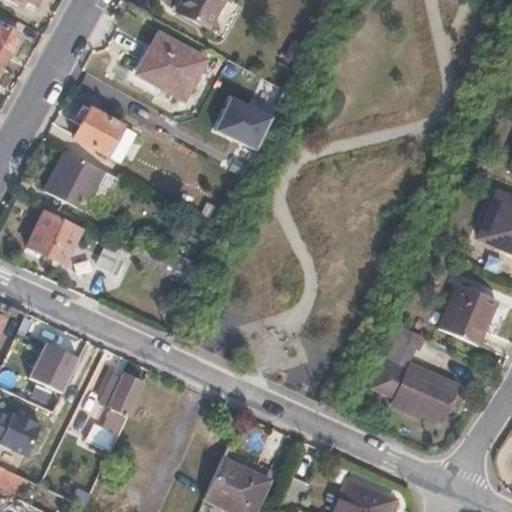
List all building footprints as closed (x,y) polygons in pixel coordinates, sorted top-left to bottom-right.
[(15,0),(35,10),(40,0),(15,0)] [(227,4),(229,0),(183,0),(175,15),(206,32),(223,2),(227,4)] [(0,73),(21,35),(2,24),(0,28),(0,73)] [(183,102),(202,64),(157,39),(151,52),(138,77),(166,92),(183,102)] [(511,92),(511,70),(509,69),(501,88),(511,92)] [(267,95),(229,75),(199,130),(239,151),(267,95)] [(108,157),(124,126),(91,109),(75,139),(108,157)] [(87,213),(106,173),(68,153),(48,191),(87,213)] [(511,257),(511,203),(495,196),(475,242),(511,257)] [(65,266),(83,229),(46,211),(28,250),(65,266)] [(198,266),(139,237),(132,253),(190,282),(198,266)] [(115,269),(124,249),(110,242),(101,262),(115,269)] [(477,350),(496,305),(454,288),(435,331),(477,350)] [(395,329),(379,366),(403,376),(404,372),(412,353),(417,355),(423,341),(395,329)] [(58,395),(75,360),(43,344),(26,379),(58,395)] [(438,433),(455,394),(404,372),(403,376),(379,366),(367,393),(389,404),(387,410),(438,433)] [(125,418),(141,385),(119,375),(117,380),(110,377),(100,399),(106,402),(103,407),(111,411),(125,418)] [(84,418),(93,400),(82,394),(73,413),(84,418)] [(108,452),(125,418),(111,411),(101,430),(91,426),(84,440),(108,452)] [(228,511),(251,511),(266,480),(219,458),(200,499),(228,511)] [(291,511),(296,511),(307,484),(286,475),(273,504),(277,506),(291,511)] [(386,511),(391,502),(345,482),(332,511),(386,511)] [(45,511),(0,490),(0,511),(45,511)]
